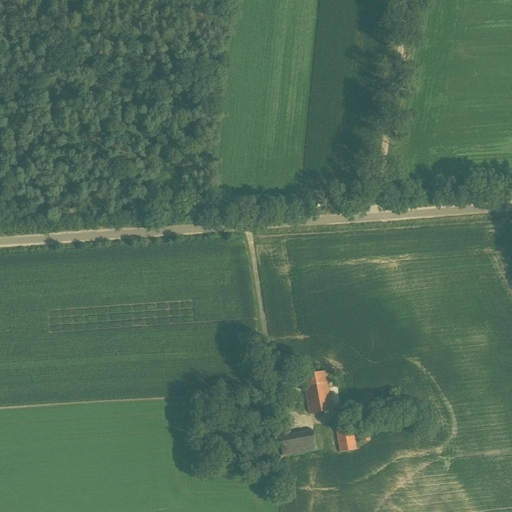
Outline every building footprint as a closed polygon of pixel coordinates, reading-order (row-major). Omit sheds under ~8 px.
[(309,414),(333,410),(326,372),(302,376),(309,414)] [(386,410),(401,405),(398,396),(383,401),(386,410)] [(339,452),(357,449),(352,426),(335,429),(339,452)] [(291,434),(280,435),(279,436),(282,457),(317,451),(313,430),(291,434)] [(360,441),(370,441),(370,430),(359,431),(360,441)]
